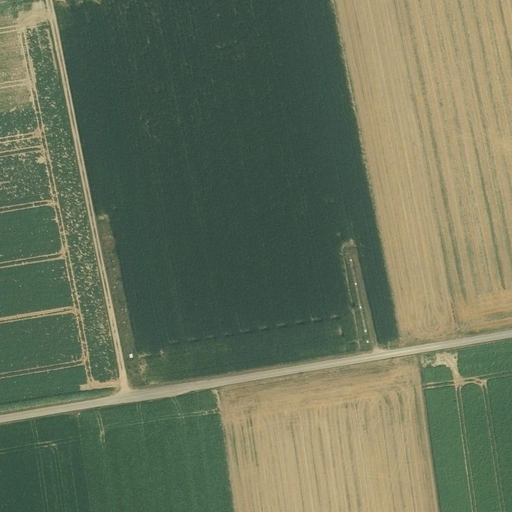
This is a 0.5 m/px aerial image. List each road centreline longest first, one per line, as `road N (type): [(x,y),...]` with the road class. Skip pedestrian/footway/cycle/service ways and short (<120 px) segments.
road 1 (tertiary): [(0,418),(511,333)]
road 2 (track): [(47,0),(127,397)]
